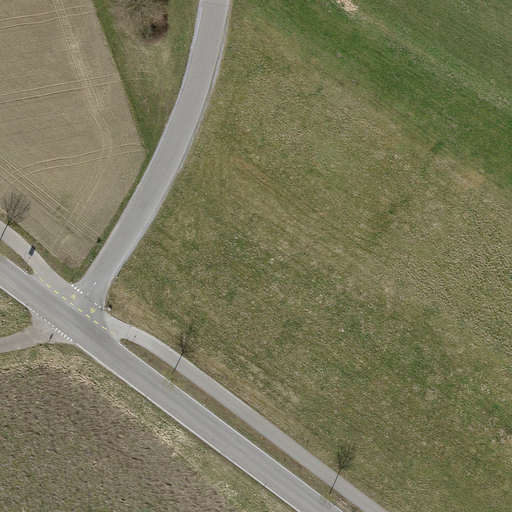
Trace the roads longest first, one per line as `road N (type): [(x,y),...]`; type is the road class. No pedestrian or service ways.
road 1 (tertiary): [(69,321),(174,149),(218,0)]
road 2 (tertiary): [(69,321),(325,511)]
